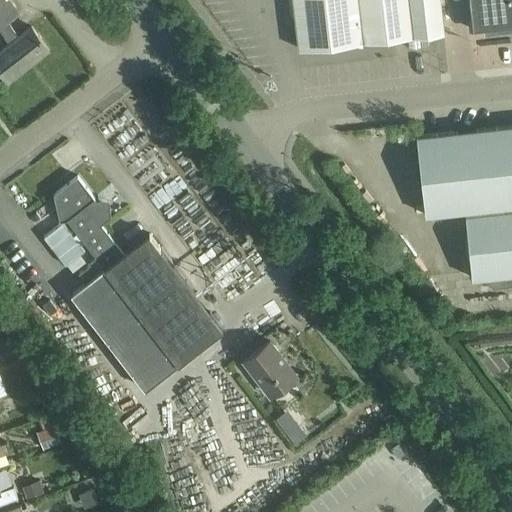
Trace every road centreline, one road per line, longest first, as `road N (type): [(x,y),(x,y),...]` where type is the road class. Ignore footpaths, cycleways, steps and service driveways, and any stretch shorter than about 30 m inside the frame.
road 1 (tertiary): [(511,492),(246,141)]
road 2 (unclassified): [(246,141),(290,117),(511,90)]
road 3 (residential): [(0,159),(160,38)]
road 4 (tertiary): [(246,141),(160,38)]
